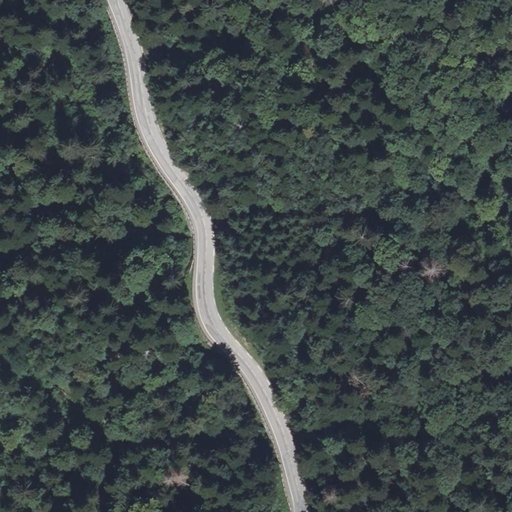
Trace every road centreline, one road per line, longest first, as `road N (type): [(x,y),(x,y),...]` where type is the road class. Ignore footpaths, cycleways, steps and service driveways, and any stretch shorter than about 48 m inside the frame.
road 1 (secondary): [(117,0),(154,139),(205,216),(204,302),(221,338),(271,398),(307,511)]
road 2 (track): [(0,367),(90,424),(109,450),(117,489),(110,511)]
